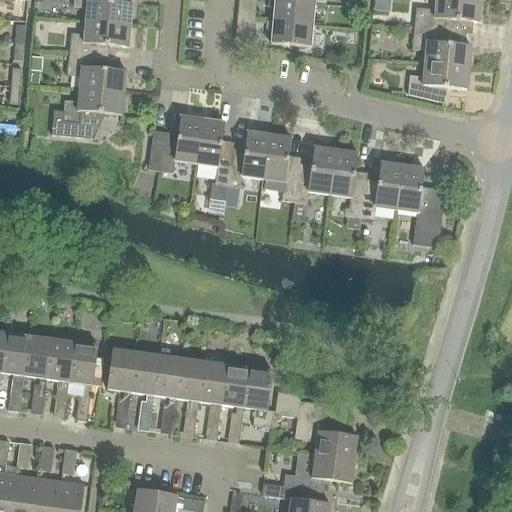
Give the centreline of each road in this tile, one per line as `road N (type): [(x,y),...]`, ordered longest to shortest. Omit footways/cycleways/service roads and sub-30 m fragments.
road 1 (tertiary): [(423,443),(506,145)]
road 2 (residential): [(506,145),(215,80)]
road 3 (residential): [(225,462),(0,426)]
road 4 (residential): [(215,80),(166,74),(171,0)]
